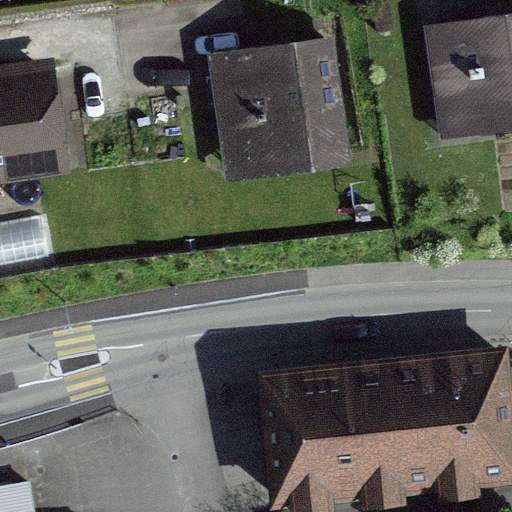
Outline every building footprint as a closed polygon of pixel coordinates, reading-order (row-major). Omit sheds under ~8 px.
[(511,16),(423,28),(432,97),(424,98),(428,129),(435,128),(437,147),(511,137),(511,16)] [(333,39),(207,58),(226,187),(353,169),(333,39)] [(53,61),(0,68),(0,188),(70,178),(53,61)] [(0,266),(50,257),(41,213),(0,221),(0,266)] [(511,361),(510,337),(344,351),(355,489),(361,488),(362,497),(407,494),(406,484),(434,482),(435,489),(481,485),(480,478),(511,475),(511,361)] [(334,490),(355,489),(344,351),(257,358),(268,498),(291,496),(291,504),(335,500),(334,490)] [(36,511),(32,476),(0,479),(0,511),(36,511)]
